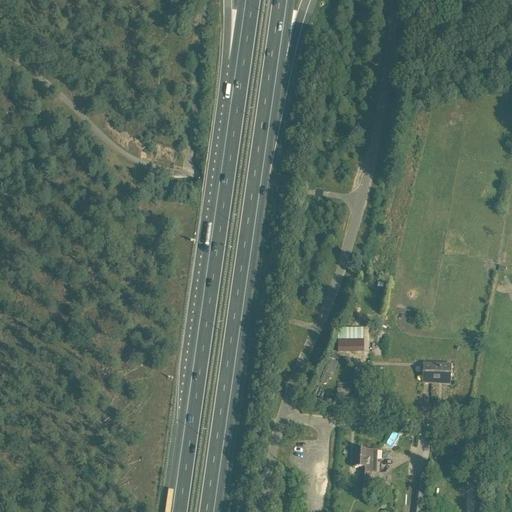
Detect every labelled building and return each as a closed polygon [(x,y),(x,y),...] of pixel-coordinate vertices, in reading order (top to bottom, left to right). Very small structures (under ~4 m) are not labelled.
[(476,322),(477,302),(468,302),(467,321),(476,322)] [(336,338),(362,338),(362,327),(336,327),(336,338)] [(338,353),(363,352),(363,341),(338,342),(338,353)] [(329,360),(327,365),(320,383),(325,385),(330,373),(333,375),(338,364),(329,360)] [(450,383),(450,365),(427,364),(427,367),(423,367),(423,384),(438,385),(439,382),(450,383)] [(349,389),(337,389),(337,399),(349,399),(349,389)] [(375,474),(376,451),(354,450),(353,468),(361,469),(360,496),(367,497),(368,474),(375,474)]
